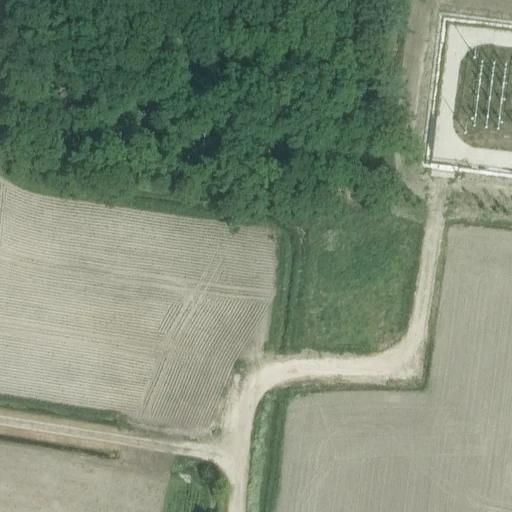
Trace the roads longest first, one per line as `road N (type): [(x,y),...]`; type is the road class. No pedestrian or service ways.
road 1 (track): [(232,511),(246,399),(259,379),(367,365),(406,347),(438,180)]
road 2 (track): [(0,421),(239,458)]
